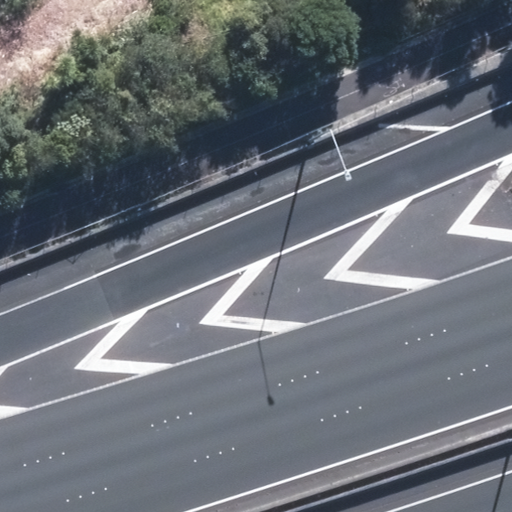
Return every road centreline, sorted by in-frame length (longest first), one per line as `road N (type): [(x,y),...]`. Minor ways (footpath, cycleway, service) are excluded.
road 1 (motorway): [(0,332),(511,125)]
road 2 (motorway): [(36,511),(511,357)]
